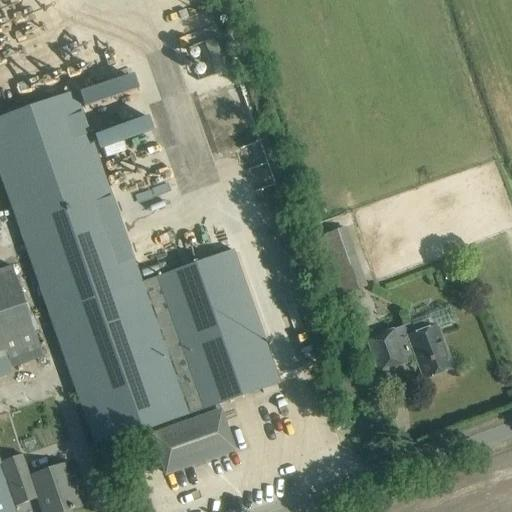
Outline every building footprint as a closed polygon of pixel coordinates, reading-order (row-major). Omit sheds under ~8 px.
[(215,76),(231,70),(220,37),(204,43),(215,76)] [(92,84),(79,89),(84,103),(139,85),(130,59),(88,73),(92,84)] [(141,283),(74,93),(0,119),(0,176),(37,281),(96,448),(149,429),(166,474),(234,450),(218,404),(279,383),(232,251),(141,283)] [(342,295),(365,287),(344,229),(320,238),(330,265),(324,267),(334,293),(341,291),(342,295)] [(10,368),(42,357),(10,267),(0,270),(0,359),(6,357),(10,368)] [(452,370),(437,331),(455,324),(448,306),(407,321),(408,325),(366,342),(377,371),(414,357),(422,381),(452,370)] [(367,395),(359,373),(340,380),(348,403),(367,395)] [(0,511),(15,511),(14,507),(36,499),(40,511),(70,511),(81,507),(66,464),(29,476),(22,455),(0,462),(0,511)]
